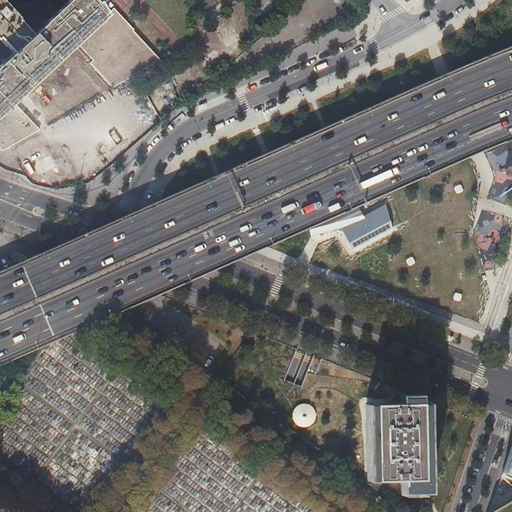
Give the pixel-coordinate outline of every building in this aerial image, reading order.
[(0,147),(2,150),(37,130),(13,101),(75,43),(90,59),(87,62),(111,88),(159,60),(132,31),(133,30),(112,8),(106,14),(92,0),(69,0),(33,34),(14,52),(0,65),(0,147)] [(0,0),(0,36),(14,52),(33,34),(19,19),(22,17),(4,0),(0,0)] [(206,56),(198,63),(203,68),(200,71),(207,79),(221,67),(214,58),(210,61),(206,56)] [(326,189),(270,192),(276,215),(304,214),(311,237),(340,229),(352,248),(392,226),(385,205),(362,217),(354,201),(327,207),(326,189)] [(373,405),(375,480),(421,479),(419,404),(373,405)] [(511,444),(501,478),(511,487),(511,444)] [(511,496),(509,491),(490,500),(493,506),(511,496)] [(511,511),(511,499),(489,511),(511,511)]
